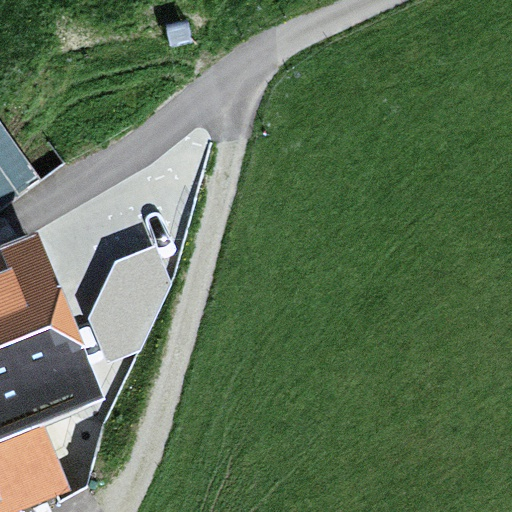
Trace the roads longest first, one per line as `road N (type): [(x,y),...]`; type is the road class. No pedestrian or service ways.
road 1 (track): [(277,44),(231,142),(147,456),(110,511)]
road 2 (residential): [(376,0),(277,44),(0,231)]
